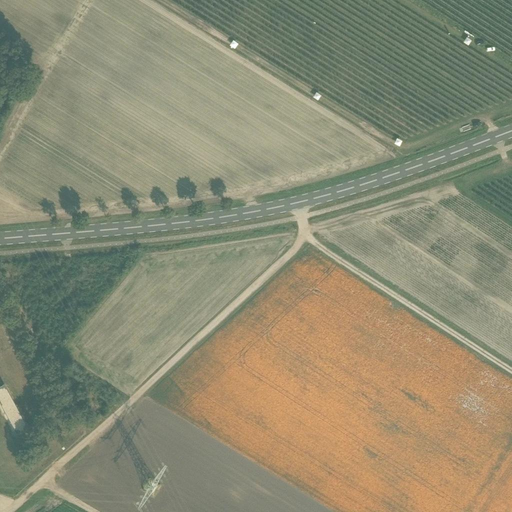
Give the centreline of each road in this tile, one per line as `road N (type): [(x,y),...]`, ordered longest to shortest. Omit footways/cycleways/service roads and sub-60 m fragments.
road 1 (tertiary): [(0,239),(160,226),(297,203),(511,131)]
road 2 (track): [(302,236),(7,511)]
road 3 (track): [(302,236),(511,371)]
